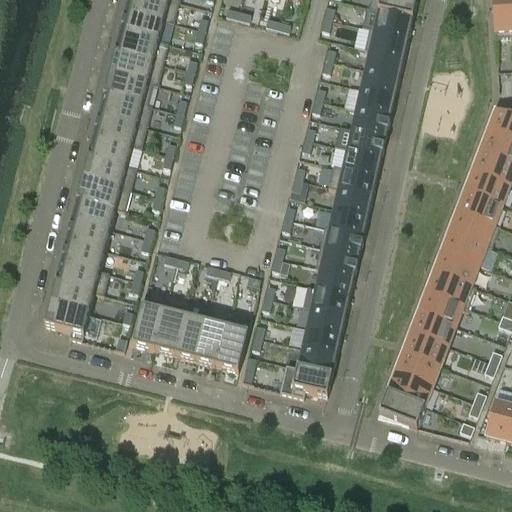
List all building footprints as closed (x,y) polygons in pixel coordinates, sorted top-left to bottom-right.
[(174,29),(180,8),(149,0),(129,0),(125,16),(165,26),(165,27),(174,29)] [(378,16),(413,23),(418,3),(406,0),(371,0),(369,14),(378,16)] [(511,41),(511,0),(492,0),(495,43),(511,41)] [(324,24),(332,26),(335,14),(327,12),(324,24)] [(238,25),(240,17),(228,14),(226,22),(238,25)] [(367,14),(363,33),(374,36),(409,44),(413,23),(378,16),(369,14),(367,14)] [(159,47),(160,46),(165,27),(165,26),(125,16),(120,37),(159,47)] [(240,17),(238,25),(249,28),(251,20),(240,17)] [(197,35),(205,37),(208,25),(200,23),(197,35)] [(265,32),(277,35),(279,27),(268,24),(265,32)] [(332,26),(324,24),(321,36),(329,38),(332,26)] [(279,27),(277,35),(289,38),(291,30),(279,27)] [(358,32),(353,52),(365,54),(365,55),(369,56),(369,55),(404,63),(409,44),(374,36),(363,33),(358,32)] [(194,46),(202,48),(205,37),(197,35),(194,46)] [(169,49),(160,46),(159,47),(120,37),(115,58),(163,71),(169,49)] [(325,66),(333,68),(336,56),(328,54),(325,66)] [(365,75),(400,83),(404,63),(369,55),(369,56),(365,75)] [(115,58),(109,79),(153,90),(153,91),(158,92),(163,71),(115,58)] [(190,65),(187,76),(195,78),(198,67),(190,65)] [(330,80),(333,68),(325,66),(322,78),(330,80)] [(360,95),(395,103),(400,83),(365,75),(360,95)] [(195,78),(187,76),(184,88),(192,90),(195,78)] [(148,111),(148,110),(153,91),(153,90),(109,79),(104,100),(148,111)] [(348,92),(343,112),(356,115),(391,123),(395,103),(360,95),(348,92)] [(315,105),(323,108),(326,96),(318,94),(315,105)] [(148,111),(104,100),(99,121),(147,133),(153,111),(148,110),(148,111)] [(179,104),(176,118),(184,120),(187,106),(179,104)] [(320,119),(323,108),(315,105),(312,117),(320,119)] [(351,135),(386,143),(391,123),(356,115),(351,135)] [(488,136),(511,145),(511,121),(496,115),(488,136)] [(181,132),(184,120),(176,118),(173,130),(181,132)] [(133,152),(132,153),(142,155),(147,133),(99,121),(93,142),(133,152)] [(305,145),(313,147),(316,135),(308,133),(305,145)] [(341,133),(336,153),(347,155),(382,163),(386,143),(351,135),(341,133)] [(511,145),(488,136),(480,157),(511,168),(511,145)] [(127,172),(132,153),(133,152),(93,142),(88,162),(127,173),(127,172)] [(310,159),(313,147),(305,145),(302,157),(310,159)] [(168,149),(165,160),(173,162),(176,151),(168,149)] [(336,153),(332,171),(333,172),(343,174),(342,175),(377,183),(382,163),(347,155),(336,153)] [(472,177),(510,191),(511,186),(511,168),(480,157),(472,177)] [(173,162),(165,160),(162,172),(170,174),(173,162)] [(127,173),(88,162),(82,183),(131,196),(137,174),(127,172),(127,173)] [(328,193),(338,195),(373,203),(377,183),(342,175),(343,174),(333,172),(328,193)] [(298,173),(295,185),(303,187),(306,175),(298,173)] [(510,191),(472,177),(465,197),(503,211),(510,191)] [(117,215),(116,216),(126,218),(131,196),(82,183),(77,204),(117,215)] [(292,196),(300,198),(303,187),(295,185),(292,196)] [(154,202),(162,204),(165,192),(157,190),(154,202)] [(338,195),(333,215),(368,222),(373,203),(338,195)] [(495,231),(503,211),(465,197),(457,217),(495,232),(495,231)] [(159,216),(162,204),(154,202),(151,214),(159,216)] [(117,215),(77,204),(72,225),(111,236),(116,216),(117,215)] [(288,212),(285,224),(293,226),(296,214),(288,212)] [(333,218),(329,234),(364,242),(368,222),(333,215),(333,218)] [(487,252),(487,253),(491,254),(500,233),(495,231),(495,232),(457,217),(449,237),(487,252)] [(290,238),(293,226),(285,224),(282,236),(290,238)] [(111,236),(72,225),(66,246),(106,256),(111,236)] [(144,244),(152,246),(155,234),(147,232),(144,244)] [(320,253),(359,262),(364,242),(324,233),(320,253)] [(487,252),(449,237),(441,257),(479,272),(487,253),(487,252)] [(152,246),(144,244),(141,256),(149,258),(152,246)] [(101,277),(106,256),(66,246),(61,267),(100,277),(101,277)] [(275,264),(283,266),(286,254),(278,252),(275,264)] [(315,274),(320,275),(320,274),(355,282),(359,262),(320,253),(315,274)] [(472,292),(472,291),(479,272),(441,257),(434,278),(472,292)] [(166,260),(164,268),(176,271),(178,263),(166,260)] [(189,266),(178,263),(176,271),(187,274),(189,266)] [(275,264),(272,275),(288,279),(291,268),(283,266),(275,264)] [(95,298),(95,299),(104,302),(110,279),(101,277),(100,277),(61,267),(56,288),(95,298)] [(218,282),(220,274),(208,271),(206,279),(218,282)] [(133,286),(141,288),(144,276),(136,274),(133,286)] [(231,277),(220,274),(218,282),(229,285),(231,277)] [(316,294),(350,302),(355,282),(320,274),(320,275),(316,294)] [(472,292),(434,278),(426,298),(464,312),(463,313),(468,315),(476,293),(472,291),(472,292)] [(259,293),(261,285),(249,282),(247,290),(259,293)] [(138,299),(141,288),(133,286),(130,297),(138,299)] [(50,309),(90,319),(95,299),(95,298),(56,288),(50,309)] [(268,291),(265,303),(273,305),(276,293),(268,291)] [(307,292),(303,312),(311,314),(346,322),(350,302),(316,294),(307,292)] [(426,298),(418,318),(456,332),(463,313),(464,312),(426,298)] [(167,307),(145,301),(132,351),(154,357),(167,307)] [(273,305),(265,303),(262,315),(270,317),(273,305)] [(188,313),(167,307),(154,357),(175,362),(185,322),(186,322),(188,313)] [(82,347),(90,319),(50,309),(45,331),(71,338),(70,344),(82,347)] [(311,314),(307,334),(341,341),(346,322),(311,314)] [(133,318),(125,316),(122,328),(130,330),(133,318)] [(227,332),(216,373),(238,379),(249,338),(248,338),(252,323),(231,317),(227,332)] [(448,353),(456,332),(418,318),(411,338),(448,353)] [(498,332),(507,335),(511,324),(502,321),(498,332)] [(206,327),(186,322),(185,322),(175,362),(195,368),(206,327)] [(227,332),(206,327),(195,368),(216,373),(227,332)] [(255,343),(263,345),(266,333),(258,331),(255,343)] [(307,334),(302,354),(337,361),(341,341),(307,334)] [(448,353),(411,338),(403,358),(441,373),(448,353)] [(126,345),(118,343),(115,355),(123,357),(126,345)] [(263,345),(255,343),(252,354),(260,357),(263,345)] [(302,354),(298,374),(332,381),(337,361),(302,354)] [(493,356),(488,368),(498,371),(502,360),(493,356)] [(395,378),(433,393),(441,373),(403,358),(395,378)] [(493,382),(498,371),(488,368),(484,379),(493,382)] [(287,371),(280,398),(291,401),(304,404),(305,397),(327,402),(332,381),(298,374),(287,371)] [(244,385),(252,387),(254,378),(246,376),(244,385)] [(387,399),(425,413),(433,393),(395,378),(387,399)] [(495,407),(486,442),(508,447),(511,430),(511,397),(500,394),(496,407),(495,407)] [(473,408),(482,412),(487,401),(477,397),(473,408)] [(417,434),(425,413),(387,399),(379,420),(417,434)] [(482,412),(473,408),(469,419),(478,423),(482,412)] [(460,437),(471,441),(474,432),(463,428),(460,437)]
